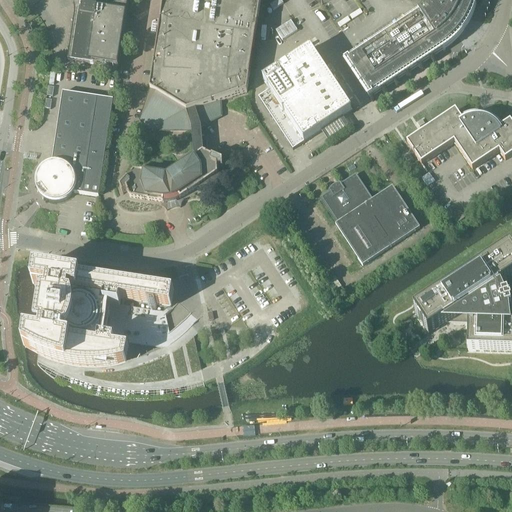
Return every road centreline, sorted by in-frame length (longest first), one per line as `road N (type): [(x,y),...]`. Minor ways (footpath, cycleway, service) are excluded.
road 1 (unclassified): [(0,238),(146,261),(182,255),(444,88),(488,50)]
road 2 (secondary): [(511,441),(384,436),(123,454),(0,418)]
road 3 (secondary): [(0,453),(59,473),(124,480),(389,459),(511,463)]
road 4 (tertiary): [(0,167),(13,67),(0,24)]
